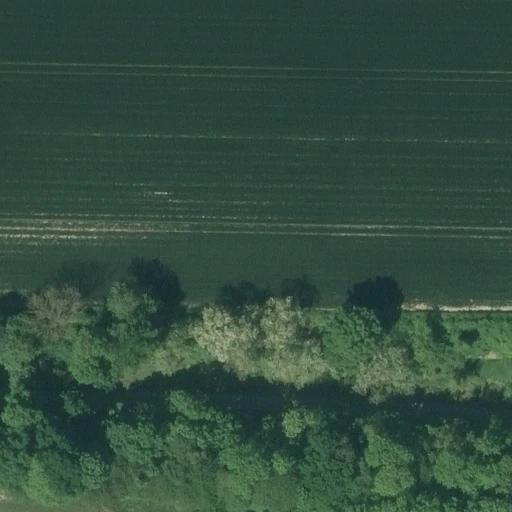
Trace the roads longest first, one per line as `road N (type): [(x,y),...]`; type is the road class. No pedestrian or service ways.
road 1 (track): [(511,354),(0,323)]
road 2 (unclassified): [(511,425),(0,397)]
